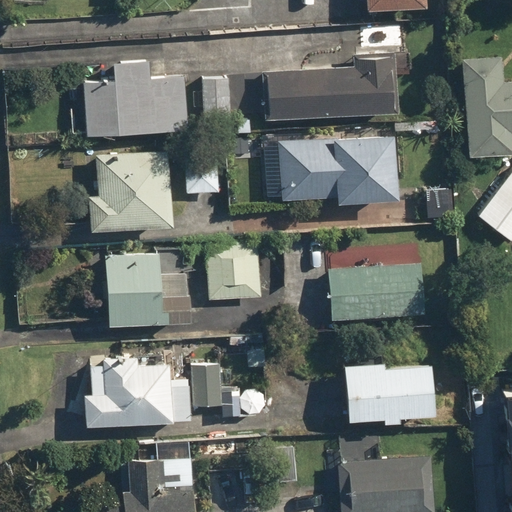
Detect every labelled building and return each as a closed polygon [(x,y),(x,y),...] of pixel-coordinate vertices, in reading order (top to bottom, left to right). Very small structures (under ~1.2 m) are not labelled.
[(356,61),(267,65),(269,111),(397,106),(395,47),(356,48),(356,61)] [(507,47),(467,48),(469,148),(511,146),(511,74),(508,75),(507,47)] [(117,73),(89,74),(91,127),(190,122),(188,61),(155,62),(155,54),(116,56),(117,73)] [(232,67),(201,68),(201,118),(232,118),(232,67)] [(279,138),(263,138),(262,184),(282,184),(282,194),(403,196),(404,127),(324,126),(324,133),(279,132),(279,138)] [(222,138),(188,140),(191,189),(225,187),(222,138)] [(172,146),(100,148),(101,188),(91,188),(92,222),(174,220),(172,146)] [(511,237),(511,166),(477,210),(511,238),(511,237)] [(261,235),(206,237),(209,294),(264,292),(261,235)] [(165,265),(165,248),(108,249),(110,318),(196,316),(195,265),(165,265)] [(426,255),(333,258),(335,311),(428,307),(426,255)] [(87,384),(88,419),(194,416),(193,400),(221,399),(221,415),(245,414),(245,393),(234,393),(234,383),(222,383),(221,359),(194,359),(194,375),(181,376),(181,372),(173,373),(172,357),(154,358),(154,345),(143,345),(143,350),(108,351),(108,357),(94,357),(94,384),(87,384)] [(391,358),(391,355),(349,357),(351,411),(388,410),(388,415),(406,414),(406,410),(440,409),(439,357),(391,358)] [(511,511),(511,388),(502,390),(511,511)] [(340,413),(339,397),(308,399),(309,414),(340,413)] [(298,476),(297,441),(284,441),(285,477),(298,476)] [(199,511),(198,452),(129,454),(130,481),(119,481),(119,500),(97,501),(97,511),(199,511)] [(428,511),(440,511),(438,452),(341,455),(343,511),(428,511)]
